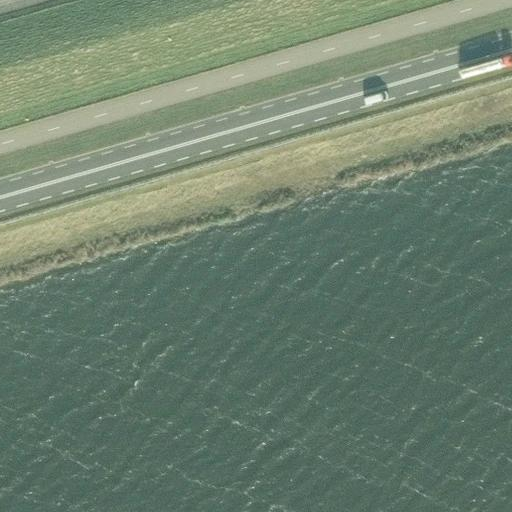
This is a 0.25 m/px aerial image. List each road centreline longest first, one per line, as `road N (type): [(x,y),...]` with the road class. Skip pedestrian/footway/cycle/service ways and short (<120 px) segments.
road 1 (primary): [(0,198),(511,50)]
road 2 (unclassified): [(0,143),(498,0)]
